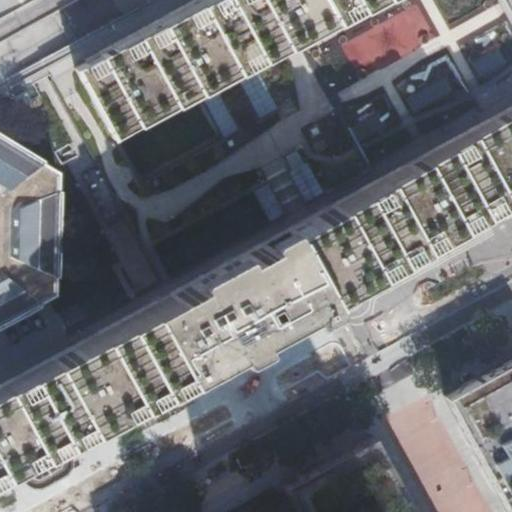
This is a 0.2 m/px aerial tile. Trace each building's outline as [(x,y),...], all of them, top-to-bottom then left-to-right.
[(124,42),(75,68),(113,139),(217,82),(367,0),(200,0),(178,12),(161,21),(124,42)] [(0,478),(34,460),(59,446),(83,433),(130,407),(155,394),(179,381),(325,301),(336,295),(374,274),(397,262),(420,249),(458,229),(482,216),(505,203),(511,198),(511,108),(511,109),(505,113),(483,125),(467,133),(444,146),(420,159),(405,167),(383,179),(359,192),(335,205),(330,208),(298,226),(287,232),(280,235),(247,253),(141,311),(140,312),(116,325),(93,338),(64,353),(44,364),(21,377),(0,387),(0,478)] [(0,323),(53,294),(54,172),(0,138),(0,323)] [(511,511),(511,357),(443,395),(452,411),(486,474),(507,511),(511,511)] [(370,435),(281,484),(286,494),(296,511),(412,511),(391,472),(370,435)]
